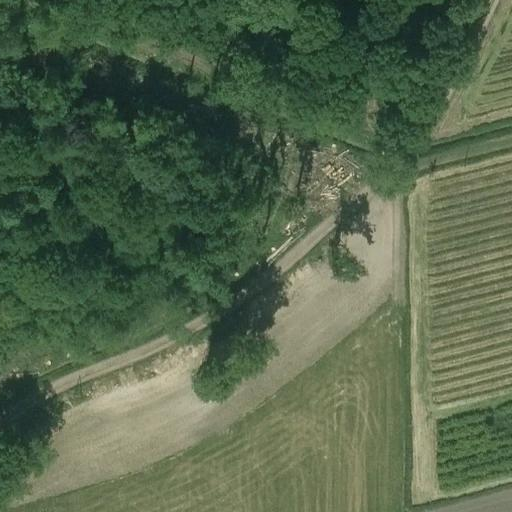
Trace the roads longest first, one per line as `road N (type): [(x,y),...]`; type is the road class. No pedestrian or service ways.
road 1 (track): [(0,424),(44,394),(146,357),(268,284),(392,168),(491,0)]
road 2 (track): [(392,168),(511,145)]
